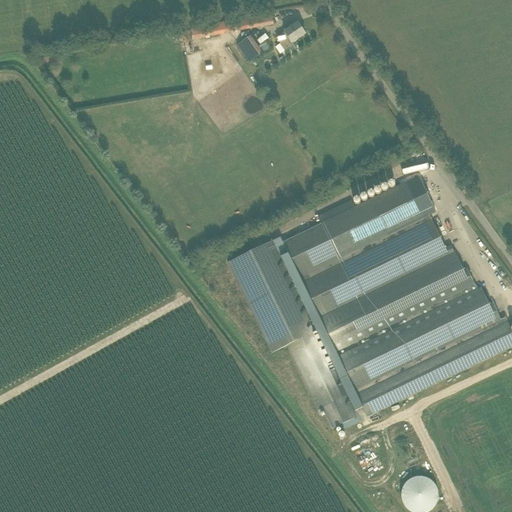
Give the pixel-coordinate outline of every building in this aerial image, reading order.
[(192,38),(273,24),(271,13),(190,26),(192,38)] [(305,34),(297,23),(276,38),(285,51),(294,45),(293,43),(305,34)] [(238,45),(250,63),(262,54),(250,36),(238,45)] [(418,177),(406,183),(421,214),(423,218),(429,215),(429,216),(435,213),(418,177)] [(320,185),(327,195),(334,190),(327,180),(320,185)] [(280,237),(228,263),(272,353),(278,351),(287,346),(307,387),(319,411),(323,409),(332,429),(341,425),(343,430),(361,421),(360,421),(358,416),(365,413),(367,417),(511,347),(511,332),(505,318),(501,320),(493,303),(489,305),(481,288),(477,289),(467,268),(463,270),(455,253),(454,253),(451,246),(445,249),(429,215),(423,218),(421,214),(406,183),(283,242),(280,237)] [(406,478),(407,511),(408,511),(439,511),(438,478),(406,478)]
